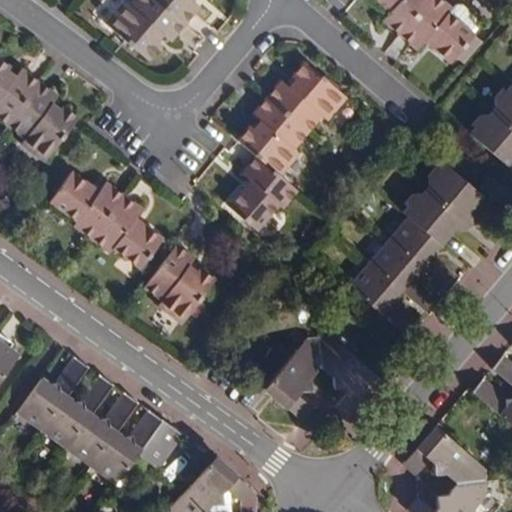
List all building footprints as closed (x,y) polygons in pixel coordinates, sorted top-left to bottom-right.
[(183,24),(155,0),(133,0),(129,6),(123,1),(104,25),(146,60),(159,45),(155,41),(161,35),(169,41),(183,24)] [(155,0),(183,24),(198,7),(191,0),(155,0)] [(381,20),(399,35),(428,0),(375,0),(388,11),(381,20)] [(440,0),(428,0),(399,35),(416,50),(424,41),(449,63),(473,36),(448,13),(451,9),(440,0)] [(448,13),(473,36),(483,24),(462,6),(455,5),(451,9),(448,13)] [(0,121),(5,125),(38,82),(19,69),(13,77),(6,72),(9,67),(0,60),(0,121)] [(265,98),(305,132),(319,116),(325,120),(345,98),(302,62),(289,77),(293,81),(287,87),(279,81),(265,98)] [(56,96),(38,82),(5,125),(23,139),(19,144),(43,162),(76,118),(60,106),(57,110),(50,105),(56,96)] [(496,106),(491,112),(511,129),(511,88),(510,87),(501,99),(495,98),(496,106)] [(305,132),(265,98),(250,116),(257,121),(252,129),(248,126),(235,140),(254,156),(277,176),(296,154),(291,149),(305,132)] [(511,129),(491,112),(487,116),(483,115),(482,121),(471,135),(506,164),(511,156),(511,129)] [(277,176),(254,156),(240,174),(248,181),(227,207),(255,230),(277,205),(280,208),(295,191),(277,176)] [(428,193),(468,227),(472,222),(471,212),(483,198),(447,167),(435,180),(430,181),(431,189),(428,193)] [(72,226),(90,240),(122,197),(103,183),(97,192),(70,173),(48,202),(75,222),(72,226)] [(406,216),(411,220),(441,245),(442,247),(453,234),(464,232),(468,227),(428,193),(423,198),(418,197),(418,203),(406,216)] [(139,269),(160,239),(133,220),(140,210),(122,197),(90,240),(109,253),(112,249),(139,269)] [(411,220),(391,242),(421,268),(449,292),(459,281),(437,262),(434,253),(441,245),(411,220)] [(391,242),(370,266),(400,292),(429,316),(439,304),(417,286),(415,276),(421,268),(391,242)] [(192,258),(173,244),(141,287),(160,301),(156,306),(180,324),(213,279),(197,268),(193,271),(186,266),(192,258)] [(395,299),(400,292),(370,266),(350,289),(409,340),(420,327),(396,307),(395,299)] [(0,334),(0,383),(20,356),(9,348),(12,344),(0,334)] [(317,342),(320,374),(331,382),(332,393),(343,393),(347,396),(334,409),(347,420),(378,383),(330,341),(317,342)] [(311,383),(320,374),(317,342),(307,343),(265,391),(301,421),(311,411),(298,399),(302,394),(311,393),(311,383)] [(42,431),(67,396),(88,367),(76,358),(58,383),(49,384),(41,379),(16,413),(42,431)] [(511,364),(504,358),(493,371),(511,386),(511,364)] [(67,449),(92,414),(113,384),(102,376),(85,400),(74,401),(67,396),(42,431),(67,449)] [(511,427),(511,400),(507,400),(484,382),(473,394),(511,427)] [(67,449),(92,466),(117,432),(138,402),(126,394),(110,418),(99,419),(92,414),(67,449)] [(122,436),(117,432),(92,466),(117,484),(139,453),(163,420),(151,412),(136,433),(122,436)] [(139,453),(159,468),(183,434),(163,420),(139,453)] [(454,483),(485,481),(483,468),(435,428),(403,467),(415,477),(427,462),(433,466),(434,476),(443,475),(454,483)] [(170,507),(170,511),(204,511),(212,503),(220,502),(220,493),(225,488),(240,501),(252,488),(213,456),(170,507)] [(470,511),(486,493),(485,481),(454,483),(455,484),(444,497),(435,499),(436,506),(432,511),(430,511),(417,499),(405,510),(407,511),(470,511)]
